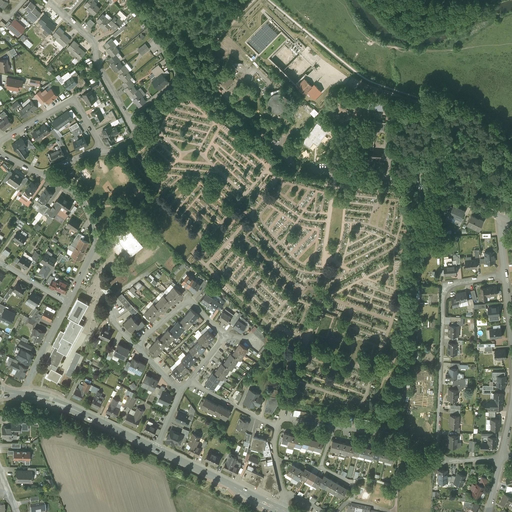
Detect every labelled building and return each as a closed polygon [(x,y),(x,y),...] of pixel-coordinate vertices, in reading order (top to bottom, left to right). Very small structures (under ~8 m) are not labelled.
[(97,3),(93,0),(88,0),(85,4),(88,8),(87,9),(94,15),(100,8),(95,4),(97,3)] [(41,14),(34,7),(35,6),(30,1),(24,8),(28,12),(27,14),(26,16),(33,23),(41,14)] [(45,14),(39,21),(43,25),(42,27),(50,34),(56,27),(48,20),(49,19),(45,14)] [(109,19),(103,14),(97,20),(100,24),(99,25),(106,31),(111,26),(112,24),(109,22),(108,20),(109,19)] [(116,14),(109,22),(112,24),(111,26),(114,29),(125,20),(120,15),(119,16),(116,14)] [(24,29),(14,20),(7,27),(17,36),(24,29)] [(64,32),(59,27),(53,34),(58,38),(56,40),(64,47),(70,40),(63,33),(64,32)] [(120,28),(113,34),(115,37),(122,31),(120,28)] [(31,50),(35,46),(23,34),(19,38),(31,50)] [(117,45),(111,39),(104,44),(108,48),(106,49),(112,56),(115,54),(119,51),(115,46),(117,45)] [(85,53),(77,46),(78,45),(74,41),(68,47),(72,51),(71,53),(79,60),(85,53)] [(145,44),(138,50),(140,52),(147,46),(145,44)] [(147,46),(140,52),(142,54),(149,48),(147,46)] [(14,48),(8,50),(11,57),(17,54),(16,51),(14,48)] [(120,60),(115,54),(112,56),(108,59),(112,63),(110,64),(116,71),(117,70),(123,66),(119,61),(120,60)] [(7,59),(0,60),(0,71),(9,70),(8,65),(7,65),(7,59)] [(129,71),(124,64),(123,66),(117,70),(120,74),(119,75),(125,82),(129,78),(132,76),(128,72),(129,71)] [(158,65),(151,71),(153,73),(161,67),(158,65)] [(51,66),(48,68),(54,76),(57,74),(51,66)] [(161,67),(153,73),(155,76),(162,70),(161,67)] [(222,69),(221,68),(220,68),(219,67),(218,67),(217,68),(216,68),(215,68),(214,69),(214,70),(213,70),(213,71),(213,72),(212,73),(212,74),(213,75),(213,76),(213,77),(214,78),(215,78),(216,79),(217,79),(218,80),(218,81),(226,88),(233,81),(226,73),(225,73),(224,72),(224,71),(224,70),(223,69),(222,69)] [(162,70),(155,76),(157,78),(162,74),(164,72),(162,70)] [(76,71),(71,75),(72,76),(65,81),(65,82),(70,88),(74,84),(77,82),(78,84),(78,85),(80,87),(81,85),(82,86),(86,82),(80,75),(80,76),(76,71)] [(65,81),(59,74),(55,76),(62,84),(65,82),(65,81)] [(157,78),(153,82),(158,89),(168,81),(162,74),(157,78)] [(125,82),(123,84),(126,88),(124,89),(130,96),(131,95),(137,90),(133,86),(135,84),(129,78),(125,82)] [(23,81),(9,79),(8,87),(8,89),(18,90),(19,86),(21,87),(23,81)] [(304,80),(297,87),(304,95),(312,87),(304,80)] [(137,90),(131,95),(134,99),(133,100),(139,107),(146,101),(142,97),(143,95),(140,92),(143,90),(140,87),(138,89),(137,90)] [(47,99),(49,102),(57,96),(52,89),(48,92),(44,96),(47,99)] [(91,90),(83,94),(88,104),(96,100),(91,90)] [(40,91),(37,93),(34,96),(39,101),(41,103),(47,99),(44,96),(42,93),(42,92),(40,91)] [(278,94),(276,94),(275,94),(274,95),(273,95),(272,96),(271,97),(270,98),(269,99),(269,100),(269,101),(269,102),(269,103),(269,104),(269,105),(269,106),(269,107),(270,108),(271,109),(272,110),(273,111),(275,112),(276,112),(278,112),(280,112),(281,112),(283,111),(284,110),(285,109),(286,108),(287,107),(287,106),(287,105),(287,104),(287,102),(287,101),(287,100),(286,99),(286,98),(285,97),(284,96),(283,95),(282,95),(281,94),(280,94),(278,94)] [(32,100),(19,111),(25,118),(26,117),(25,117),(29,114),(32,111),(37,107),(38,107),(32,100)] [(17,101),(12,106),(16,110),(21,105),(17,101)] [(312,109),(307,104),(304,108),(309,113),(312,109)] [(99,109),(93,112),(97,121),(104,117),(103,117),(101,114),(102,114),(99,109),(100,109),(99,109)] [(112,110),(109,112),(109,113),(103,116),(104,117),(97,121),(100,125),(110,119),(115,117),(112,110)] [(7,115),(4,111),(0,114),(0,115),(3,119),(0,121),(0,126),(3,130),(4,130),(3,130),(8,126),(12,123),(6,116),(7,115)] [(67,112),(59,117),(64,124),(66,127),(70,123),(70,124),(70,123),(69,121),(72,118),(72,119),(73,118),(67,111),(67,112)] [(59,117),(53,122),(56,127),(58,129),(64,124),(59,117)] [(372,118),(369,118),(369,121),(368,121),(366,145),(370,146),(370,149),(373,149),(374,129),(388,130),(388,122),(375,122),(375,121),(372,121),(372,118)] [(321,125),(317,123),(302,143),(310,148),(313,143),(314,142),(315,142),(315,143),(317,144),(318,145),(324,137),(324,138),(325,136),(330,129),(326,126),(324,125),(323,124),(322,126),(321,125)] [(45,125),(36,131),(37,131),(33,134),(37,140),(42,137),(41,137),(45,134),(45,135),(50,131),(49,131),(48,129),(45,125)] [(73,130),(71,130),(74,135),(76,134),(77,135),(83,132),(79,126),(73,130)] [(110,126),(102,131),(106,138),(104,139),(108,145),(111,143),(111,144),(112,143),(115,141),(114,140),(113,138),(113,137),(112,136),(115,135),(117,134),(118,132),(116,129),(114,128),(112,129),(110,126)] [(58,129),(56,127),(54,129),(60,137),(62,136),(58,129)] [(54,129),(51,131),(57,139),(60,137),(54,129)] [(60,137),(57,139),(56,140),(58,145),(59,145),(59,146),(60,146),(64,144),(60,137)] [(83,137),(74,142),(74,141),(73,142),(77,150),(81,148),(87,145),(88,145),(84,137),(83,137)] [(22,138),(13,145),(22,158),(23,158),(23,157),(27,154),(28,154),(27,153),(27,154),(23,148),(27,146),(22,138)] [(60,148),(56,150),(56,151),(55,151),(51,153),(55,161),(64,156),(60,148)] [(370,149),(366,148),(365,158),(370,159),(370,160),(372,160),(372,159),(381,159),(381,156),(383,156),(383,153),(381,153),(381,149),(373,149),(370,149)] [(10,171),(2,181),(5,184),(8,180),(13,173),(10,171)] [(23,178),(14,171),(13,173),(8,180),(17,186),(23,178)] [(23,178),(17,186),(16,187),(18,189),(20,190),(24,184),(22,182),(24,179),(23,178)] [(38,186),(31,182),(25,190),(26,190),(19,200),(25,204),(28,199),(29,200),(38,186)] [(46,189),(36,203),(40,206),(43,203),(45,201),(47,202),(53,194),(46,189)] [(66,199),(60,195),(56,202),(61,206),(66,199)] [(61,206),(60,209),(63,211),(65,209),(67,210),(72,203),(66,199),(61,206)] [(51,209),(48,214),(49,213),(54,217),(60,209),(61,206),(56,202),(51,209)] [(45,205),(43,203),(40,206),(37,210),(39,211),(43,214),(48,207),(45,205)] [(464,211),(454,206),(454,205),(452,209),(451,210),(450,214),(450,213),(457,217),(460,218),(460,219),(461,218),(464,211),(464,210),(464,211)] [(63,211),(60,209),(54,217),(52,220),(57,213),(61,217),(65,212),(63,211)] [(39,220),(43,214),(39,211),(35,217),(39,220)] [(54,217),(49,213),(48,214),(46,216),(48,217),(46,221),(49,224),(52,220),(54,217)] [(478,219),(471,215),(467,224),(479,230),(484,220),(479,218),(478,219)] [(80,224),(71,218),(67,224),(76,230),(80,224)] [(125,225),(113,235),(131,256),(143,246),(126,225),(125,225)] [(20,233),(18,231),(13,239),(13,238),(21,244),(21,245),(27,237),(26,237),(24,236),(24,235),(20,232),(20,233)] [(78,233),(70,245),(75,247),(80,239),(82,235),(78,233)] [(131,256),(113,235),(110,238),(106,241),(122,260),(123,262),(124,262),(131,256)] [(75,247),(71,256),(80,260),(88,243),(80,239),(75,247)] [(37,250),(32,257),(36,260),(41,252),(37,250)] [(493,251),(485,252),(486,263),(495,262),(494,257),(493,251)] [(51,256),(46,253),(46,252),(40,261),(44,264),(38,273),(45,278),(52,268),(51,268),(54,263),(53,262),(55,258),(51,256)] [(28,259),(22,255),(17,263),(18,263),(23,266),(27,269),(31,262),(32,261),(28,259)] [(451,258),(444,258),(444,263),(444,266),(443,266),(444,275),(451,275),(456,275),(456,270),(457,270),(457,267),(455,267),(455,265),(452,265),(451,258)] [(476,259),(465,260),(466,269),(477,268),(476,259)] [(149,274),(146,278),(156,287),(159,283),(149,274)] [(194,279),(187,274),(184,278),(181,282),(188,287),(194,279)] [(68,284),(59,279),(57,282),(53,280),(52,280),(51,283),(49,286),(55,289),(55,287),(64,292),(68,284)] [(201,284),(194,279),(188,287),(195,292),(201,284)] [(204,288),(202,291),(205,293),(210,285),(208,282),(204,288)] [(20,286),(16,283),(12,290),(16,292),(16,294),(16,295),(19,297),(20,296),(25,288),(26,287),(21,284),(20,285),(20,286)] [(177,290),(171,284),(171,285),(174,287),(169,292),(166,289),(177,299),(182,294),(177,290)] [(486,287),(480,288),(481,293),(480,293),(480,298),(484,298),(484,299),(489,298),(489,295),(497,295),(496,286),(487,287),(486,287)] [(177,299),(166,289),(169,292),(165,297),(161,293),(160,293),(173,304),(177,299)] [(41,298),(32,292),(27,299),(37,305),(41,298)] [(465,292),(455,294),(456,297),(451,298),(453,307),(459,306),(458,302),(467,300),(465,292)] [(173,304),(160,293),(163,296),(159,300),(156,297),(156,298),(167,307),(171,303),(173,304)] [(213,297),(206,293),(200,301),(207,306),(213,297)] [(213,297),(207,306),(214,310),(217,306),(220,302),(218,301),(213,297)] [(71,318),(64,332),(61,331),(52,346),(55,347),(47,361),(58,367),(65,353),(67,353),(83,324),(79,322),(88,303),(78,298),(68,316),(71,318)] [(159,300),(155,305),(150,301),(163,312),(167,307),(156,298),(159,300)] [(220,302),(217,306),(220,308),(225,301),(221,298),(218,301),(220,302)] [(163,312),(150,301),(153,304),(149,309),(146,306),(157,316),(161,311),(162,312),(163,312)] [(56,310),(47,306),(42,317),(50,321),(56,310)] [(157,316),(146,306),(149,309),(144,314),(147,316),(151,320),(152,321),(157,316)] [(133,307),(128,311),(133,316),(138,311),(133,307)] [(498,307),(488,308),(489,320),(500,319),(499,315),(498,307)] [(4,309),(2,313),(0,316),(0,317),(10,323),(14,314),(4,309)] [(199,315),(191,309),(184,317),(191,324),(199,315)] [(224,311),(223,311),(218,318),(227,324),(228,322),(232,317),(228,314),(224,311)] [(42,317),(35,313),(33,315),(31,319),(36,321),(39,323),(42,317)] [(118,320),(120,323),(127,316),(125,314),(118,320)] [(31,319),(26,316),(23,322),(25,324),(33,328),(36,321),(31,319)] [(132,316),(124,323),(131,331),(134,327),(137,331),(145,324),(142,321),(138,324),(132,316)] [(191,324),(184,317),(179,322),(178,320),(178,321),(187,329),(191,324)] [(239,319),(238,319),(233,326),(241,332),(246,325),(245,324),(239,320),(239,319)] [(187,329),(178,321),(174,326),(181,332),(186,327),(187,329)] [(457,321),(451,321),(451,325),(449,325),(449,336),(448,336),(452,336),(457,336),(457,330),(459,330),(459,325),(457,325),(457,321)] [(213,330),(208,325),(205,327),(207,330),(208,330),(205,333),(205,332),(202,335),(209,342),(215,337),(210,333),(213,330)] [(181,332),(174,326),(169,330),(168,329),(177,337),(181,332)] [(45,332),(37,328),(36,331),(34,329),(30,336),(33,337),(33,338),(40,341),(45,332)] [(112,333),(102,328),(99,336),(104,339),(108,341),(112,333)] [(501,328),(490,329),(491,338),(501,337),(501,328)] [(177,337),(168,329),(164,334),(172,341),(176,336),(177,337)] [(172,341),(164,334),(160,339),(158,338),(167,346),(172,341)] [(209,342),(202,335),(201,337),(200,336),(197,339),(206,348),(205,347),(209,342)] [(167,346),(158,338),(154,343),(162,350),(166,345),(167,346)] [(267,338),(263,342),(264,344),(269,348),(273,343),(267,338)] [(206,348),(197,339),(199,341),(197,343),(197,342),(194,345),(201,353),(206,348)] [(32,346),(24,342),(22,346),(30,350),(32,346)] [(162,350),(154,343),(149,349),(151,351),(156,355),(157,355),(162,350)] [(248,349),(240,343),(236,349),(244,354),(245,352),(246,352),(248,349)] [(455,343),(448,343),(448,354),(451,354),(457,354),(457,344),(457,343),(455,343)] [(130,350),(118,344),(115,350),(114,353),(115,353),(125,359),(130,350)] [(201,353),(194,345),(192,347),(189,349),(198,358),(196,357),(201,353)] [(34,355),(26,351),(20,348),(16,357),(22,359),(21,360),(29,364),(34,355)] [(115,350),(111,348),(107,355),(113,358),(115,353),(114,353),(115,350)] [(191,351),(189,353),(189,352),(186,355),(193,363),(198,358),(189,349),(191,351)] [(244,354),(236,349),(232,354),(230,353),(241,360),(240,359),(241,358),(242,358),(244,354)] [(501,350),(495,351),(495,350),(495,359),(496,359),(501,358),(501,359),(506,358),(505,350),(501,350)] [(82,354),(76,351),(66,374),(71,376),(82,354)] [(241,360),(230,353),(227,358),(235,364),(236,362),(237,362),(239,359),(240,360),(241,360)] [(186,356),(184,357),(181,360),(189,369),(188,367),(193,363),(186,355),(186,356)] [(139,361),(135,359),(132,358),(131,360),(132,361),(131,362),(128,367),(129,367),(135,370),(135,371),(139,373),(140,372),(140,373),(145,364),(139,361)] [(235,364),(227,358),(223,364),(221,362),(221,363),(232,369),(231,369),(232,367),(233,367),(235,364)] [(182,362),(181,363),(180,363),(178,365),(185,373),(189,369),(181,360),(182,362)] [(27,368),(19,364),(19,365),(16,363),(12,361),(11,362),(9,366),(17,370),(14,374),(22,378),(27,368)] [(232,369),(221,363),(218,368),(226,374),(226,373),(227,371),(228,372),(230,368),(231,370),(232,369)] [(185,373),(178,365),(177,366),(178,366),(175,369),(175,368),(172,371),(174,372),(177,376),(179,378),(185,373)] [(62,374),(51,368),(48,373),(47,373),(45,377),(50,380),(50,381),(51,379),(57,383),(62,374)] [(226,374),(218,368),(214,373),(212,372),(223,379),(222,379),(224,377),(226,374)] [(456,368),(449,368),(449,370),(449,371),(449,378),(453,378),(457,378),(456,378),(457,373),(457,368),(456,368)] [(174,372),(169,376),(173,380),(177,376),(174,372)] [(223,379),(212,372),(209,378),(217,383),(218,381),(219,381),(221,378),(222,379),(223,379)] [(151,377),(146,375),(142,384),(152,389),(153,390),(155,386),(158,380),(151,377)] [(505,376),(496,376),(496,380),(497,380),(497,386),(493,386),(497,386),(505,386),(505,382),(505,379),(505,376)] [(217,383),(209,378),(205,383),(214,389),(213,388),(215,386),(215,387),(217,383)] [(465,378),(457,378),(453,378),(452,386),(464,386),(465,379),(465,378)] [(84,382),(83,385),(80,384),(78,388),(84,391),(87,393),(88,389),(91,385),(91,384),(85,382),(84,382)] [(160,388),(155,386),(153,390),(152,389),(150,393),(156,396),(158,394),(160,388)] [(78,388),(76,387),(72,396),(80,399),(84,391),(78,388)] [(259,394),(249,389),(243,403),(253,407),(255,404),(259,406),(262,399),(257,397),(259,394)] [(271,389),(269,397),(277,398),(283,399),(282,394),(277,390),(271,389)] [(458,389),(449,389),(449,396),(448,396),(448,400),(457,400),(458,389)] [(98,391),(95,396),(91,405),(99,408),(104,397),(100,396),(102,393),(98,391)] [(161,395),(158,400),(168,405),(172,395),(168,394),(168,393),(166,392),(166,393),(163,391),(161,395)] [(502,393),(494,393),(494,399),(490,399),(490,403),(487,403),(487,407),(488,408),(502,409),(502,404),(502,393)] [(132,397),(126,395),(121,405),(127,408),(132,397)] [(133,396),(128,407),(132,409),(137,398),(133,396)] [(277,398),(269,397),(267,405),(267,407),(266,407),(266,408),(266,410),(272,411),(278,402),(277,398)] [(113,398),(110,404),(106,412),(116,417),(119,409),(116,407),(118,403),(119,401),(113,398)] [(214,413),(217,405),(205,398),(200,407),(213,413),(214,413)] [(217,405),(214,413),(226,419),(231,411),(218,404),(217,405)] [(144,411),(137,407),(133,415),(133,416),(140,419),(144,411)] [(314,413),(294,410),(293,416),(313,419),(314,413)] [(187,416),(178,412),(175,419),(184,423),(186,418),(187,416)] [(133,415),(128,413),(124,421),(136,427),(140,419),(133,416),(133,415)] [(330,416),(314,413),(313,419),(329,422),(330,416)] [(459,416),(450,415),(450,422),(449,422),(449,426),(452,427),(452,428),(455,428),(455,427),(458,427),(459,416)] [(249,422),(241,418),(236,427),(237,428),(237,427),(241,428),(240,429),(244,431),(249,422)] [(11,427),(2,426),(2,428),(1,429),(1,433),(2,434),(2,437),(6,437),(6,438),(7,439),(10,439),(12,438),(12,436),(16,436),(16,429),(27,429),(27,422),(16,419),(15,423),(11,423),(11,427)] [(499,419),(490,419),(490,420),(490,423),(486,423),(486,429),(490,429),(499,429),(499,419)] [(369,422),(355,420),(354,425),(368,428),(369,422)] [(390,425),(372,422),(371,428),(389,431),(390,425)] [(148,423),(147,423),(144,430),(153,435),(157,428),(152,425),(148,423)] [(183,435),(171,430),(169,434),(166,441),(174,445),(176,439),(180,441),(183,435)] [(290,434),(284,433),(282,441),(288,443),(290,434)] [(297,436),(290,434),(288,443),(287,447),(293,449),(295,445),(297,436)] [(195,436),(192,435),(188,443),(191,444),(192,443),(196,445),(200,437),(196,435),(195,436)] [(458,436),(449,435),(449,442),(448,442),(448,446),(457,447),(458,436)] [(303,438),(297,436),(295,445),(301,447),(301,445),(303,438)] [(310,438),(304,436),(303,438),(301,445),(308,447),(310,438)] [(488,444),(481,443),(481,449),(489,449),(489,446),(496,446),(496,437),(496,436),(488,436),(488,437),(488,444)] [(262,439),(259,438),(254,437),(251,446),(252,446),(256,447),(263,449),(263,451),(270,450),(269,446),(267,440),(265,440),(265,439),(262,439)] [(316,440),(310,438),(308,447),(314,449),(316,440)] [(323,442),(316,440),(314,449),(321,450),(323,442)] [(342,442),(333,440),(329,453),(332,454),(333,455),(333,454),(338,456),(342,442)] [(348,444),(342,442),(338,456),(345,457),(346,453),(348,444)] [(196,445),(192,443),(191,444),(188,451),(197,456),(201,448),(196,445)] [(354,446),(348,444),(346,453),(352,454),(353,453),(354,446)] [(361,446),(355,445),(354,446),(353,453),(359,455),(361,446)] [(368,448),(361,446),(359,455),(366,456),(368,448)] [(374,450),(368,448),(366,456),(372,458),(372,456),(374,450)] [(381,450),(374,448),(374,450),(372,456),(379,458),(381,450)] [(22,460),(22,450),(13,450),(13,459),(22,460)] [(387,451),(381,450),(379,458),(385,460),(387,451)] [(221,457),(208,451),(204,459),(217,465),(221,457)] [(394,453),(387,451),(385,460),(392,461),(394,453)] [(227,461),(226,461),(223,468),(229,471),(235,458),(236,456),(234,455),(230,463),(227,461)] [(260,459),(250,455),(247,461),(257,465),(260,459)] [(235,458),(229,471),(236,474),(240,467),(235,465),(238,460),(235,458)] [(273,464),(267,465),(266,459),(261,461),(263,473),(264,475),(259,485),(271,491),(271,490),(278,488),(278,489),(279,489),(273,464)] [(292,464),(287,473),(293,476),(298,467),(292,464)] [(260,473),(246,467),(242,477),(259,485),(264,475),(263,473),(260,473)] [(303,471),(298,467),(293,476),(290,480),(296,483),(299,479),(301,476),(300,476),(303,471)] [(311,471),(305,468),(303,471),(300,476),(301,476),(306,479),(311,471)] [(27,470),(24,470),(23,471),(22,470),(16,470),(15,480),(23,480),(23,482),(32,482),(32,474),(32,470),(27,470)] [(447,470),(438,470),(438,480),(438,485),(443,485),(443,481),(447,481),(447,480),(446,480),(446,476),(446,470),(447,470)] [(311,471),(306,479),(312,483),(316,475),(311,471)] [(466,476),(457,473),(456,477),(454,482),(451,482),(451,485),(454,486),(455,483),(462,486),(466,476)] [(316,475),(312,483),(318,486),(324,475),(322,478),(316,475)] [(329,479),(324,475),(318,486),(319,483),(325,486),(329,479)] [(488,480),(482,477),(478,484),(479,484),(479,483),(485,486),(488,480)] [(52,478),(49,479),(48,478),(45,479),(48,486),(54,484),(52,478)] [(329,479),(325,486),(331,490),(335,482),(329,479)] [(341,485),(335,482),(331,490),(336,493),(341,485)] [(478,484),(476,483),(474,487),(471,486),(470,489),(473,490),(471,493),(472,494),(473,496),(474,495),(480,497),(482,493),(482,492),(484,487),(479,484),(478,484)] [(341,485),(336,493),(342,497),(347,489),(341,485)] [(508,495),(504,494),(500,503),(503,504),(502,506),(505,507),(505,505),(507,506),(509,502),(511,503),(511,501),(511,496),(511,497),(508,495)] [(474,503),(471,502),(470,502),(465,500),(465,498),(459,497),(459,500),(464,500),(464,501),(465,501),(464,506),(469,508),(467,511),(466,511),(476,511),(477,509),(478,509),(479,505),(474,503)]
